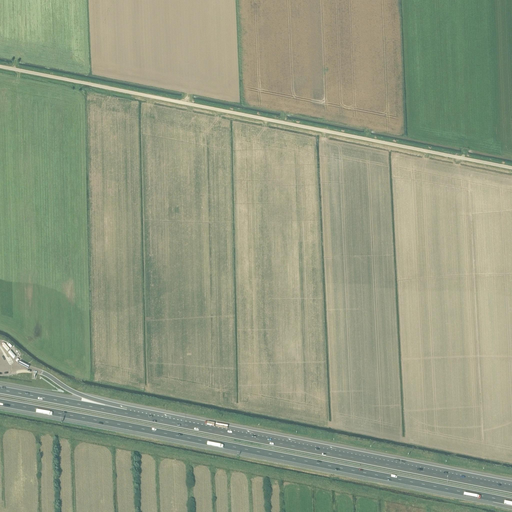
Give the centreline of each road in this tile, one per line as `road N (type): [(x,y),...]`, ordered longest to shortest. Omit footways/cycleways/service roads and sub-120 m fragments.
road 1 (unclassified): [(511,168),(0,66)]
road 2 (motorway): [(0,402),(511,502)]
road 3 (motorway): [(511,489),(127,413)]
road 4 (motorway): [(127,413),(0,389)]
